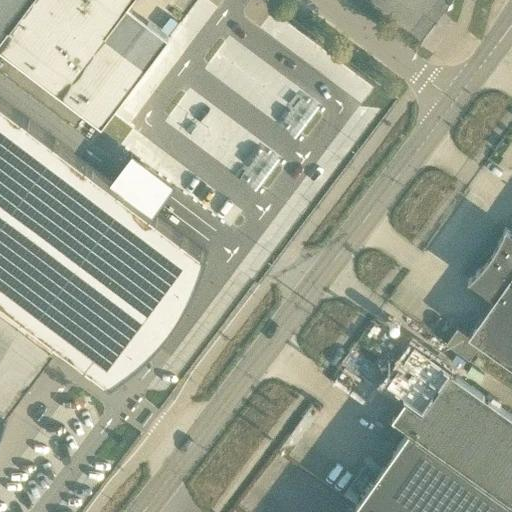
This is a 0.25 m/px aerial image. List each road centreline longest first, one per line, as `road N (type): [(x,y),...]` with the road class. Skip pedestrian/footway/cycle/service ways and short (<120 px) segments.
road 1 (tertiary): [(146,511),(456,97)]
road 2 (unclassified): [(456,97),(327,0)]
